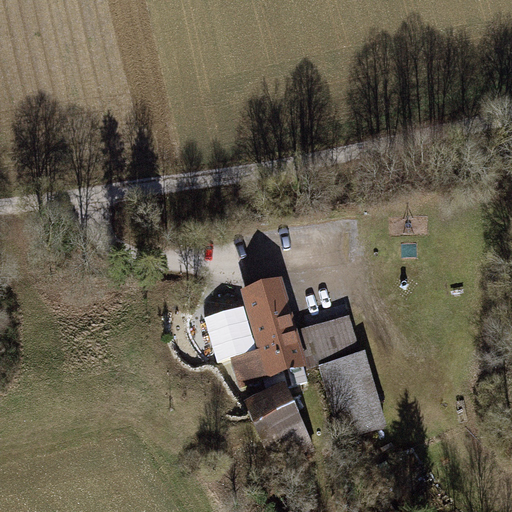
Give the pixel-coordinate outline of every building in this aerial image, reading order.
[(281,287),(249,296),(272,376),(284,373),(288,390),(308,384),(304,368),(295,337),(281,287)] [(349,321),(295,337),(304,368),(359,353),(349,321)] [(266,378),(259,355),(237,361),(244,385),(266,378)] [(386,430),(365,356),(322,369),(343,442),(386,430)] [(280,467),(314,451),(306,424),(293,394),(249,414),(269,441),(280,467)] [(411,511),(399,496),(380,511),(381,511),(411,511)]
